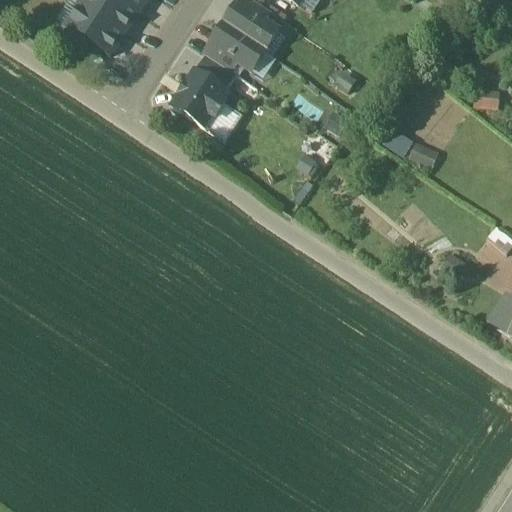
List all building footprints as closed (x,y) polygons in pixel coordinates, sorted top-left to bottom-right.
[(92,49),(112,62),(153,0),(90,0),(68,34),(92,49)] [(307,0),(277,0),(299,14),(307,0)] [(271,21),(246,4),(239,14),(265,31),(271,21)] [(239,14),(238,13),(224,33),(265,60),(278,40),(239,14)] [(84,61),(92,49),(68,34),(64,31),(56,43),(84,61)] [(265,60),(224,33),(211,53),(213,54),(238,71),(252,80),(265,60)] [(238,71),(213,54),(206,64),(232,81),(238,71)] [(206,65),(196,80),(225,100),(235,84),(206,65)] [(226,101),(196,80),(173,113),(203,134),(226,101)] [(405,161),(415,147),(395,132),(384,145),(405,161)] [(409,165),(433,172),(439,153),(415,146),(409,165)] [(511,252),(511,245),(497,233),(489,243),(506,258),(511,252)] [(511,338),(511,305),(496,332),(510,341),(511,338)]
